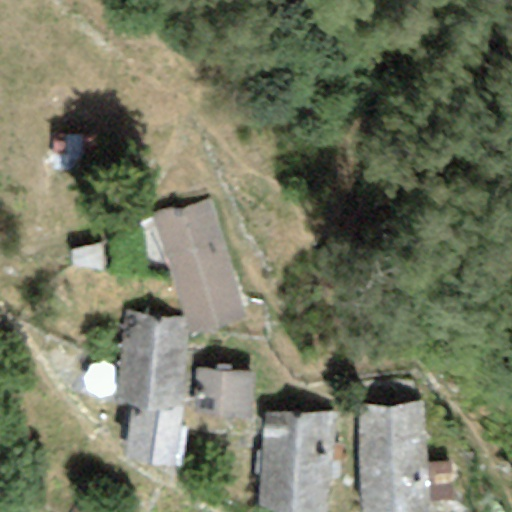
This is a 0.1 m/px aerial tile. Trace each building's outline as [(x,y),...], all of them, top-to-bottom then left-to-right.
[(211,201),(159,217),(192,324),(244,308),(211,201)] [(187,320),(127,314),(119,389),(180,396),(187,320)] [(251,371),(199,367),(195,402),(248,407),(251,371)] [(136,396),(130,448),(175,455),(181,401),(136,396)] [(420,403),(365,405),(369,511),(420,511),(424,511),(420,403)] [(331,418),(268,413),(260,494),(323,501),(331,418)]
